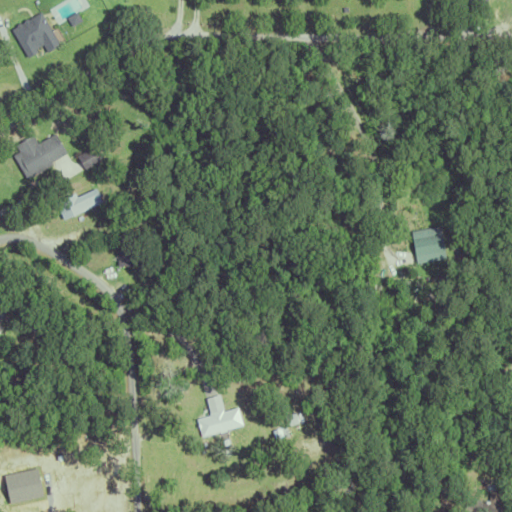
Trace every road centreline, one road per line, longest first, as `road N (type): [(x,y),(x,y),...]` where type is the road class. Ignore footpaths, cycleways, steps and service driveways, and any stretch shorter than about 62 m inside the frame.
road 1 (residential): [(0,134),(153,42),(511,39)]
road 2 (residential): [(0,242),(20,240),(56,255),(122,307),(136,511)]
